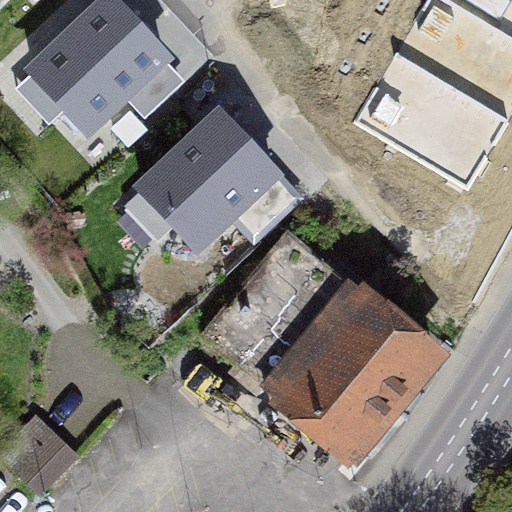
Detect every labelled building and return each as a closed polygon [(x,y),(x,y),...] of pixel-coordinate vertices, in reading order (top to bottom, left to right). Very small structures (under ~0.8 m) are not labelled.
[(468,187),(511,112),(511,0),(429,0),(357,122),(468,187)] [(109,1),(33,73),(88,131),(164,60),(109,1)] [(143,189),(198,248),(274,177),(219,118),(143,189)] [(356,284),(260,397),(353,476),(449,363),(356,284)] [(187,334),(144,301),(116,337),(159,370),(187,334)] [(18,437),(3,453),(39,493),(74,457),(53,437),(36,454),(18,437)]
